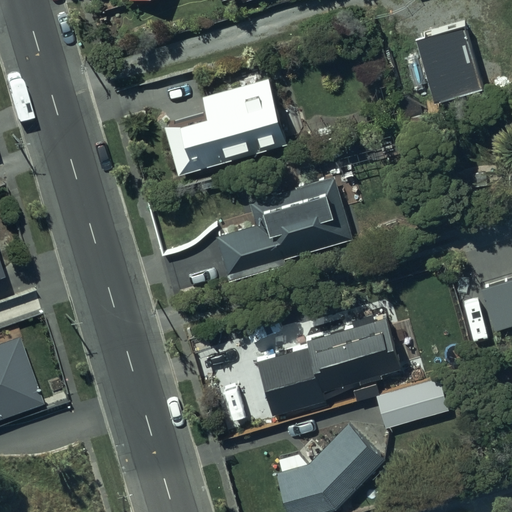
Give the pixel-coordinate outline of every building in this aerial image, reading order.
[(467,22),(417,37),(437,105),(487,90),(467,22)] [(267,75),(201,93),(206,111),(165,122),(178,170),(285,141),(267,75)] [(254,222),(216,233),(228,277),(285,261),(282,252),(349,234),(333,175),(247,198),(254,222)] [(511,272),(478,283),(493,326),(511,319),(511,272)] [(307,343),(256,356),(271,411),(324,396),(321,385),(358,375),(359,378),(381,372),(380,368),(400,363),(386,312),(372,316),(369,306),(349,312),(352,323),(305,336),(307,343)] [(15,332),(0,337),(0,414),(40,400),(15,332)] [(438,372),(374,391),(384,424),(448,406),(438,372)] [(307,457),(297,447),(277,453),(280,465),(274,466),(287,511),(307,511),(334,504),(361,479),(383,451),(345,420),(307,457)]
